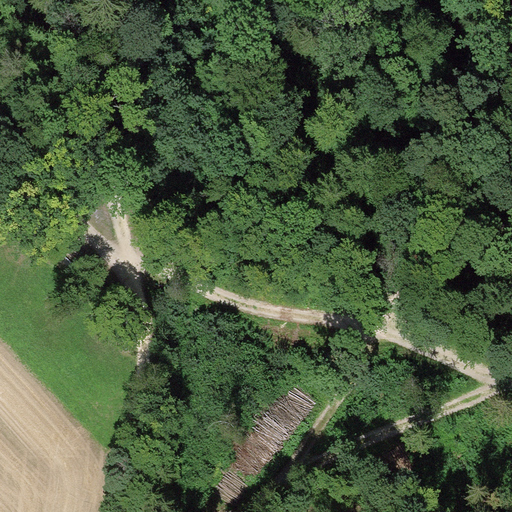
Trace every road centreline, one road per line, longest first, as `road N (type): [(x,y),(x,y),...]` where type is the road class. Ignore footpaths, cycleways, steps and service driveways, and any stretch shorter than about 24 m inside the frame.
road 1 (track): [(511,375),(378,331),(230,302),(132,265)]
road 2 (track): [(285,481),(416,278),(511,225)]
road 3 (track): [(252,511),(285,481),(511,380)]
road 4 (track): [(0,45),(65,107),(86,140),(132,265)]
road 5 (track): [(132,265),(142,355),(113,511)]
road 6 (track): [(122,226),(115,147),(121,66),(158,0)]
road 7 (track): [(132,265),(0,149)]
